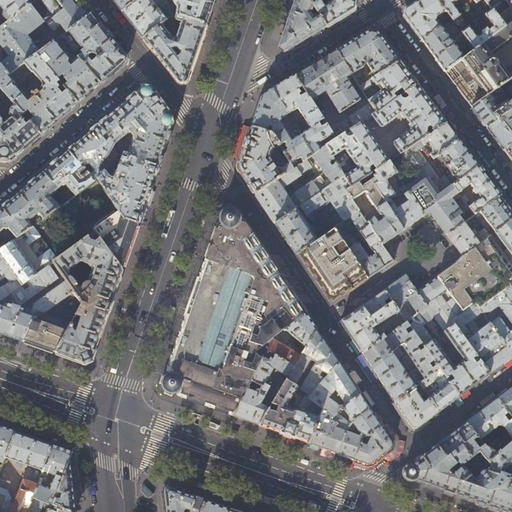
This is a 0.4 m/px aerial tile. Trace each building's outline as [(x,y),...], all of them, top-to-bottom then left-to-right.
[(36,0),(33,3),(30,5),(8,22),(0,28),(0,65),(8,76),(23,64),(36,55),(53,42),(40,25),(42,23),(46,24),(51,30),(54,31),(60,26),(66,33),(68,31),(92,13),(81,0),(36,0)] [(0,0),(0,6),(5,12),(4,13),(3,17),(8,22),(30,5),(26,0),(0,0)] [(112,0),(122,12),(138,0),(112,0)] [(165,0),(138,0),(122,12),(133,26),(143,39),(161,25),(167,20),(159,10),(158,10),(156,8),(160,5),(162,7),(163,6),(164,7),(168,5),(166,1),(165,0)] [(165,0),(166,1),(167,0),(171,0),(178,9),(177,16),(207,26),(215,0),(165,0)] [(313,13),(316,11),(308,0),(294,0),(287,22),(278,47),(284,52),(305,40),(326,27),(319,16),(313,19),(311,15),(310,15),(311,13),(313,13)] [(308,0),(316,11),(319,16),(326,27),(335,22),(354,10),(355,3),(353,0),(308,0)] [(445,12),(445,11),(435,0),(419,0),(405,9),(403,16),(410,26),(421,40),(440,26),(442,24),(436,17),(445,12)] [(435,0),(445,11),(446,11),(457,27),(464,22),(452,5),(458,0),(473,0),(476,4),(481,0),(482,2),(484,0),(435,0)] [(511,0),(484,0),(492,10),(505,27),(511,21),(511,0)] [(474,50),(505,27),(492,10),(485,15),(491,24),(492,27),(487,31),(486,29),(481,33),(482,34),(477,38),(475,36),(468,27),(461,32),(462,33),(474,50)] [(79,46),(80,46),(82,48),(79,51),(81,53),(76,57),(100,84),(113,73),(124,63),(125,55),(111,37),(92,13),(68,31),(79,46)] [(202,40),(207,26),(177,16),(176,16),(175,17),(175,18),(175,20),(176,21),(180,23),(181,23),(182,22),(176,40),(172,39),(161,25),(143,39),(160,61),(177,83),(179,84),(180,84),(182,84),(183,84),(184,84),(186,83),(187,81),(191,71),(197,54),(202,40)] [(511,21),(505,27),(474,50),(453,66),(459,75),(453,79),(462,91),(470,102),(476,97),(480,102),(500,89),(511,80),(511,21)] [(454,45),(440,26),(421,40),(433,56),(445,72),(453,66),(474,50),(462,33),(458,37),(460,40),(454,45)] [(354,39),(335,50),(351,75),(359,87),(365,83),(357,71),(364,67),(364,64),(363,62),(368,59),(370,62),(367,64),(367,66),(375,77),(400,62),(388,47),(377,31),(370,30),(354,39)] [(53,42),(36,55),(38,58),(43,54),(48,61),(44,64),(56,79),(61,75),(64,78),(63,80),(66,83),(65,84),(64,82),(61,85),(77,104),(86,96),(100,84),(76,57),(69,63),(70,64),(69,65),(67,62),(68,59),(54,42),(53,42)] [(345,79),(351,75),(335,50),(315,63),(294,75),(302,88),(306,95),(311,101),(325,92),(340,114),(349,109),(350,110),(352,109),(351,107),(360,101),(345,79)] [(38,58),(36,55),(23,64),(31,73),(32,73),(43,85),(42,85),(41,85),(41,86),(40,86),(40,87),(40,88),(40,89),(40,90),(41,90),(40,91),(40,90),(37,92),(35,91),(32,93),(32,94),(31,95),(32,96),(27,100),(14,85),(15,84),(8,76),(0,81),(0,87),(40,135),(57,121),(77,104),(61,85),(56,79),(44,64),(38,58)] [(400,62),(375,77),(370,80),(375,86),(376,85),(377,86),(380,91),(367,100),(369,103),(375,112),(417,84),(407,72),(400,62)] [(299,91),(302,88),(294,75),(284,82),(272,89),(288,115),(297,109),(310,129),(300,135),(312,156),(320,150),(317,145),(333,135),(329,130),(325,124),(321,127),(318,123),(322,120),(311,101),(306,95),(300,98),(299,95),(301,94),(299,91)] [(365,83),(359,87),(362,92),(371,86),(368,81),(365,83)] [(417,84),(375,112),(373,114),(380,124),(381,125),(382,125),(383,125),(384,125),(385,125),(386,125),(399,114),(411,129),(396,140),(396,141),(395,142),(395,143),(396,144),(402,152),(420,141),(446,123),(429,101),(417,84)] [(23,150),(40,135),(0,87),(0,161),(10,162),(23,150)] [(132,138),(130,144),(131,144),(126,157),(138,160),(143,162),(158,168),(165,147),(172,125),(173,124),(173,123),(173,122),(173,120),(172,119),(162,104),(152,89),(151,88),(150,88),(149,87),(147,87),(145,87),(143,87),(142,87),(141,88),(119,107),(97,125),(113,145),(127,133),(132,138)] [(281,119),(288,115),(272,89),(268,91),(266,92),(261,98),(256,112),(251,128),(272,135),(278,145),(279,147),(285,143),(287,145),(285,146),(285,147),(287,151),(283,153),(289,164),(300,158),(303,162),(305,160),(312,156),(300,135),(291,140),(280,123),(281,122),(282,121),(282,120),(282,119),(281,119)] [(505,95),(500,89),(480,102),(472,108),(479,118),(486,128),(511,108),(511,104),(509,101),(503,106),(502,105),(498,108),(494,103),(495,102),(494,102),(505,95)] [(373,114),(375,112),(369,103),(329,130),(333,135),(335,139),(363,121),(373,114)] [(511,108),(486,128),(496,140),(504,151),(511,144),(511,108)] [(363,121),(335,139),(325,146),(343,176),(349,187),(367,176),(388,162),(390,160),(363,121)] [(452,131),(446,123),(420,141),(423,145),(428,142),(435,151),(430,155),(433,159),(458,140),(452,131)] [(107,158),(113,145),(97,125),(81,139),(67,151),(75,162),(76,162),(77,162),(78,163),(82,168),(87,164),(93,171),(89,175),(94,182),(97,180),(103,175),(100,170),(102,162),(107,158)] [(246,142),(250,128),(245,126),(234,157),(240,159),(246,142)] [(251,128),(250,128),(246,142),(240,159),(238,165),(238,167),(238,169),(238,171),(239,172),(244,179),(255,195),(292,169),(289,164),(281,169),(276,169),(270,160),(274,148),(278,145),(272,135),(251,128)] [(458,140),(433,159),(440,168),(442,167),(439,162),(442,160),(452,173),(446,177),(452,185),(478,166),(466,151),(458,140)] [(420,141),(402,152),(419,177),(404,186),(424,216),(429,211),(428,210),(445,197),(459,217),(467,210),(465,208),(460,212),(449,198),(449,196),(456,190),(454,187),(452,185),(446,177),(440,181),(418,151),(424,147),(423,145),(420,141)] [(325,146),(320,150),(312,156),(331,184),(343,176),(325,146)] [(75,174),(82,168),(78,163),(77,162),(76,162),(75,162),(67,151),(55,162),(42,173),(56,190),(64,183),(74,196),(94,182),(89,175),(82,180),(80,180),(75,174)] [(136,165),(138,160),(126,157),(126,158),(124,159),(118,175),(117,174),(114,183),(107,181),(103,175),(97,180),(110,198),(115,195),(120,203),(115,206),(119,210),(124,218),(138,225),(141,216),(144,208),(158,168),(143,162),(141,167),(136,165)] [(305,160),(303,162),(292,169),(255,195),(265,210),(275,224),(296,209),(288,198),(281,188),(310,168),(305,160)] [(386,178),(395,172),(388,162),(367,176),(384,203),(391,213),(396,210),(388,199),(392,197),(392,196),(392,195),(393,194),(392,192),(386,182),(385,181),(386,180),(386,178)] [(478,166),(452,185),(454,187),(456,190),(459,193),(470,185),(473,189),(472,189),(472,190),(472,191),(472,192),(474,195),(475,195),(476,195),(477,195),(478,195),(480,199),(469,207),(474,215),(500,196),(490,182),(478,166)] [(56,190),(42,173),(12,199),(0,209),(0,231),(4,228),(8,228),(16,239),(33,227),(28,221),(38,212),(44,219),(59,207),(50,196),(56,190)] [(343,176),(331,184),(326,188),(296,209),(275,224),(285,239),(296,255),(317,240),(313,233),(315,232),(315,229),(313,227),(311,226),(309,227),(304,220),(308,217),(311,221),(313,221),(316,219),(326,234),(334,228),(343,221),(350,217),(358,211),(351,199),(345,190),(349,187),(343,176)] [(320,176),(288,198),(296,209),(326,188),(319,179),(321,178),(320,176)] [(384,203),(367,176),(349,187),(345,190),(351,199),(363,191),(366,192),(367,194),(366,195),(375,209),(384,203)] [(424,216),(404,186),(403,185),(399,188),(408,202),(396,210),(391,213),(403,231),(412,224),(424,216)] [(462,198),(459,193),(456,190),(449,196),(449,198),(460,212),(465,208),(467,210),(459,217),(445,197),(428,210),(429,211),(436,221),(446,235),(463,223),(474,215),(469,207),(466,204),(462,198)] [(500,196),(474,215),(476,217),(480,214),(492,230),(488,233),(490,236),(511,219),(511,211),(509,207),(500,196)] [(384,203),(375,209),(381,219),(377,222),(373,216),(369,219),(366,215),(362,217),(382,246),(382,245),(392,238),(403,231),(391,213),(384,203)] [(254,353),(305,314),(239,214),(232,209),(224,210),(219,217),(213,233),(203,264),(192,297),(180,330),(170,362),(162,385),(165,391),(176,396),(198,403),(215,410),(231,415),(262,360),(259,358),(254,353)] [(124,218),(119,210),(93,230),(99,239),(122,270),(128,252),(138,225),(124,218)] [(362,217),(358,211),(350,217),(375,254),(369,259),(343,221),(334,228),(368,279),(373,275),(383,268),(393,261),(382,245),(382,246),(362,217)] [(143,226),(146,217),(141,216),(138,225),(143,226)] [(511,219),(490,236),(492,238),(496,235),(507,249),(503,253),(509,261),(511,258),(511,219)] [(469,230),(463,223),(446,235),(454,245),(461,255),(461,256),(490,236),(488,233),(484,228),(476,233),(472,227),(469,230)] [(16,239),(0,250),(0,300),(49,265),(52,262),(57,259),(50,249),(34,261),(24,247),(40,236),(33,226),(33,227),(16,239)] [(334,228),(326,234),(317,240),(296,255),(309,274),(330,305),(349,292),(368,279),(334,228)] [(490,236),(461,256),(461,255),(455,265),(448,269),(437,277),(462,312),(474,303),(479,310),(502,293),(510,287),(511,285),(511,265),(509,261),(503,253),(492,238),(490,236)] [(55,353),(70,358),(84,363),(91,360),(109,307),(122,270),(99,239),(95,242),(90,241),(87,237),(57,259),(52,262),(66,281),(73,291),(72,292),(79,302),(81,304),(55,353)] [(65,297),(72,292),(73,291),(66,281),(35,303),(32,311),(21,307),(21,306),(20,306),(58,278),(49,265),(0,300),(0,333),(23,341),(34,319),(65,297)] [(405,276),(396,283),(384,291),(389,298),(392,302),(398,311),(406,322),(426,308),(416,292),(405,276)] [(416,292),(426,308),(406,322),(405,322),(439,369),(459,397),(473,386),(489,374),(450,321),(462,312),(437,277),(427,284),(416,292)] [(511,289),(510,287),(502,293),(511,306),(511,289)] [(383,302),(389,298),(384,291),(375,297),(361,307),(369,318),(386,306),(383,302)] [(511,306),(502,293),(479,310),(480,312),(489,324),(511,355),(511,306)] [(79,302),(65,297),(34,319),(23,341),(38,347),(55,353),(81,304),(79,302)] [(392,302),(386,306),(369,318),(361,307),(340,321),(351,337),(362,354),(384,337),(382,334),(384,332),(381,328),(379,328),(377,325),(398,311),(392,302)] [(480,312),(479,310),(474,303),(462,312),(450,321),(489,374),(502,364),(511,356),(511,355),(489,324),(487,326),(471,337),(462,325),(477,314),(480,312)] [(310,321),(305,314),(254,353),(259,358),(261,357),(268,353),(274,356),(293,367),(300,356),(282,346),(291,336),(305,348),(315,330),(315,329),(310,321)] [(439,369),(405,322),(384,337),(362,354),(380,380),(394,402),(395,402),(419,384),(439,369)] [(321,339),(315,330),(305,348),(300,356),(293,367),(287,378),(285,380),(294,387),(310,359),(316,363),(299,391),(304,395),(308,398),(338,364),(338,363),(327,346),(321,338),(321,339)] [(268,362),(261,357),(259,358),(262,360),(231,415),(248,421),(259,425),(268,409),(261,405),(265,396),(269,387),(264,385),(273,369),(287,378),(293,367),(274,356),(272,361),(269,359),(268,362)] [(349,379),(338,363),(338,364),(308,398),(322,408),(326,412),(331,416),(333,417),(344,404),(359,395),(349,379)] [(447,406),(459,397),(439,369),(419,384),(425,394),(429,399),(438,413),(447,406)] [(296,389),(294,387),(285,380),(268,409),(259,425),(288,436),(309,444),(318,418),(306,413),(310,404),(313,406),(313,405),(321,411),(322,408),(308,398),(304,395),(296,408),(292,407),(292,408),(286,406),(296,389)] [(425,394),(419,384),(395,402),(394,403),(404,417),(411,428),(417,429),(427,421),(438,413),(429,399),(422,403),(417,395),(421,393),(423,395),(425,394)] [(511,387),(484,409),(465,423),(485,446),(497,454),(511,441),(511,387)] [(363,401),(359,395),(344,404),(333,417),(331,416),(320,448),(328,450),(337,454),(345,432),(354,419),(369,409),(363,401)] [(369,409),(354,419),(345,432),(337,454),(345,456),(353,460),(354,460),(361,439),(382,427),(374,416),(369,409)] [(320,448),(331,416),(326,412),(323,420),(318,418),(309,444),(315,446),(320,448)] [(511,511),(511,441),(497,454),(485,446),(465,423),(448,436),(403,470),(404,478),(431,488),(452,495),(492,510),(499,511),(511,511)] [(0,426),(0,461),(3,463),(5,457),(15,432),(0,426)] [(386,433),(382,427),(361,439),(354,460),(364,463),(365,464),(367,465),(371,463),(379,458),(391,449),(392,442),(386,433)] [(33,438),(15,432),(5,457),(14,461),(13,465),(13,466),(20,468),(21,463),(28,466),(15,501),(11,500),(7,492),(10,484),(0,480),(0,511),(27,511),(28,511),(22,508),(24,503),(29,505),(32,498),(51,445),(33,438)] [(71,447),(58,443),(56,447),(61,448),(70,452),(71,447)] [(56,447),(51,445),(32,498),(52,505),(56,496),(58,491),(69,459),(72,452),(70,452),(61,448),(56,447)] [(70,463),(69,459),(58,491),(63,493),(62,496),(56,496),(52,505),(69,511),(74,511),(73,498),(71,482),(70,463)] [(152,492),(146,485),(143,487),(149,494),(152,492)] [(189,511),(195,497),(187,494),(174,489),(169,487),(163,492),(164,511),(189,511)] [(199,498),(195,497),(189,511),(199,511),(204,500),(199,498)] [(69,511),(52,505),(32,498),(29,505),(28,511),(27,511),(69,511)] [(214,503),(204,500),(199,511),(228,511),(230,509),(229,509),(217,505),(214,503)]
